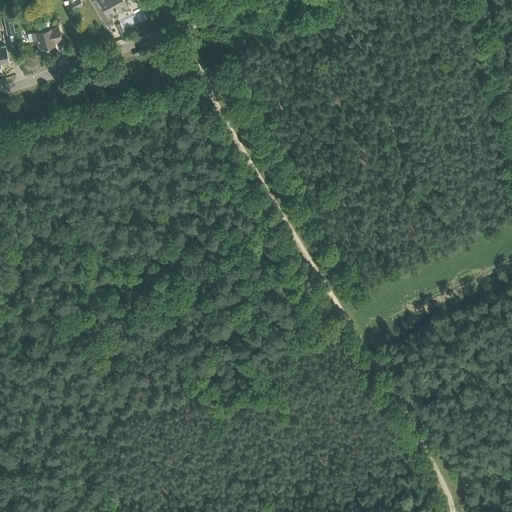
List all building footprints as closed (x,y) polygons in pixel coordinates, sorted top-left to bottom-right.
[(75,9),(83,4),(80,0),(73,0),(71,2),(75,9)] [(93,0),(106,25),(113,21),(111,16),(128,6),(124,0),(93,0)] [(12,15),(4,16),(7,34),(16,32),(12,15)] [(40,48),(53,45),(55,45),(55,41),(62,40),(59,26),(51,28),(51,27),(27,33),(29,41),(38,39),(40,48)] [(10,61),(7,52),(6,44),(0,45),(0,66),(2,66),(1,63),(10,61)]
